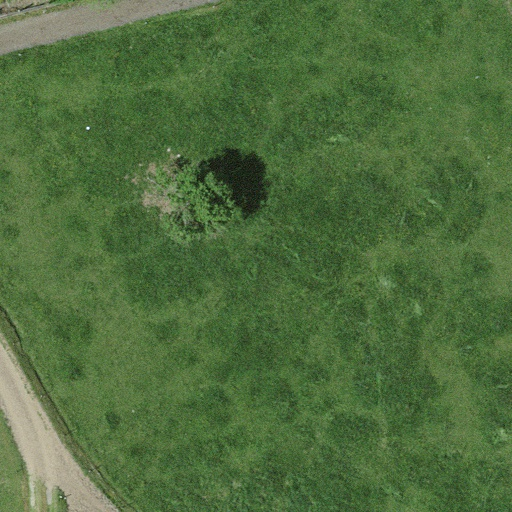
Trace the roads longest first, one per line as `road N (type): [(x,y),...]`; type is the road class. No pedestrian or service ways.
road 1 (track): [(0,45),(177,0)]
road 2 (track): [(0,375),(57,469),(99,511)]
